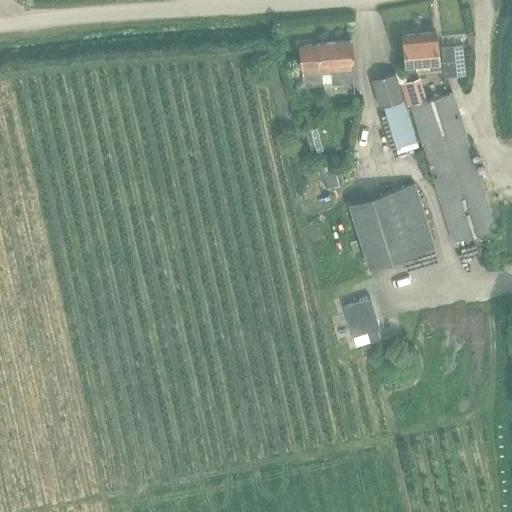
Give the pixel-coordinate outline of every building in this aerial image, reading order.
[(406,70),(420,69),(440,67),(436,31),(403,34),(406,70)] [(301,56),(271,59),(273,88),(303,86),(322,84),(321,74),(331,73),(332,83),(353,81),(352,71),(351,62),(354,62),(352,40),(299,44),(301,56)] [(445,45),(442,45),(445,69),(465,67),(462,43),(445,45)] [(380,106),(403,99),(395,72),(371,79),(380,106)] [(453,241),(495,227),(452,91),(410,104),(453,241)] [(330,147),(333,156),(349,150),(345,141),(330,147)] [(332,160),(313,166),(312,166),(315,175),(323,173),(328,188),(340,185),(336,168),(335,169),(332,160)] [(369,267),(434,247),(414,181),(349,202),(369,267)] [(333,200),(341,234),(354,231),(345,197),(333,200)] [(344,243),(350,262),(360,259),(354,240),(344,243)] [(370,296),(344,304),(345,307),(353,334),(367,330),(377,327),(379,326),(377,320),(370,296)] [(477,316),(466,318),(471,350),(491,347),(487,321),(478,323),(477,316)] [(377,327),(367,330),(370,340),(380,337),(377,327)]
